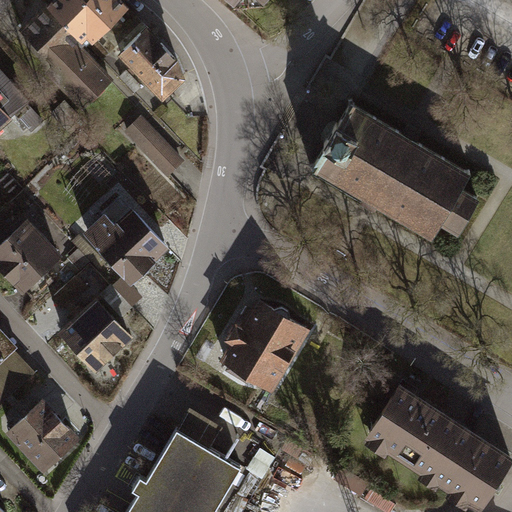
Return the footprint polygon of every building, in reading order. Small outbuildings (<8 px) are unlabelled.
[(56,0),(52,5),(86,39),(91,33),(97,38),(129,6),(123,0),(56,0)] [(81,46),(86,39),(52,5),(24,32),(62,71),(84,50),(81,46)] [(181,60),(148,26),(121,52),(167,99),(189,78),(181,60)] [(84,50),(62,71),(56,77),(84,107),(113,80),(84,50)] [(0,72),(0,121),(10,113),(27,131),(42,117),(24,98),(0,72)] [(354,99),(349,100),(350,104),(339,122),(337,121),(324,143),(326,144),(314,163),(313,164),(313,169),(318,168),(429,233),(430,237),(434,236),(434,231),(441,220),(458,230),(478,196),(460,186),(468,174),(471,173),(470,169),(466,170),(355,104),(354,99)] [(139,142),(169,175),(185,161),(155,128),(139,142)] [(171,248),(125,199),(88,232),(135,282),(171,248)] [(59,253),(27,219),(0,245),(0,263),(35,300),(53,283),(41,270),(59,253)] [(86,285),(76,275),(56,295),(66,305),(86,285)] [(135,331),(99,295),(60,334),(96,370),(135,331)] [(305,327),(259,300),(249,318),(241,313),(227,336),(235,341),(226,356),(231,359),(227,366),(247,378),(251,371),(272,383),(305,327)] [(21,348),(0,325),(0,352),(6,359),(0,364),(0,406),(38,372),(17,351),(21,348)] [(400,384),(370,431),(481,503),(511,457),(400,384)] [(81,440),(46,400),(10,431),(45,471),(81,440)] [(191,405),(178,427),(211,446),(224,424),(191,405)] [(126,511),(213,511),(242,465),(211,446),(178,427),(147,477),(141,473),(133,487),(139,490),(126,511)]
